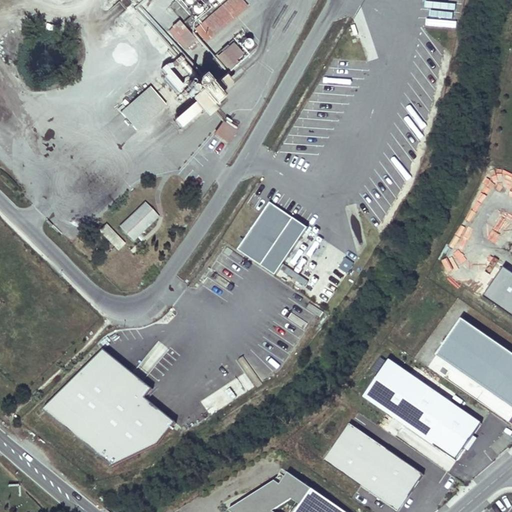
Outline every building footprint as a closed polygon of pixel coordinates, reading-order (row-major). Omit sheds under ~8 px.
[(194,0),(182,0),(182,1),(197,10),(201,4),(194,0)] [(239,0),(229,0),(196,30),(205,40),(245,5),(239,0)] [(180,20),(168,30),(185,49),(196,39),(180,20)] [(232,45),(216,59),(226,69),(241,56),(232,45)] [(149,84),(119,110),(136,129),(166,103),(149,84)] [(213,132),(227,142),(239,126),(225,116),(213,132)] [(269,203),(238,250),(276,275),(307,229),(269,203)] [(158,218),(145,204),(120,227),(134,241),(158,218)] [(117,249),(125,242),(107,223),(99,230),(117,249)] [(347,273),(354,262),(345,256),(338,267),(347,273)] [(511,320),(511,271),(505,267),(482,302),(511,320)] [(511,408),(511,354),(461,319),(436,355),(511,408)] [(105,353),(44,411),(112,467),(158,445),(176,423),(145,398),(153,390),(105,353)] [(389,357),(365,393),(369,396),(428,436),(457,455),(481,420),(389,357)] [(350,423),(326,459),(399,506),(423,471),(350,423)] [(345,511),(289,473),(280,485),(275,481),(238,505),(248,511),(345,511)]
